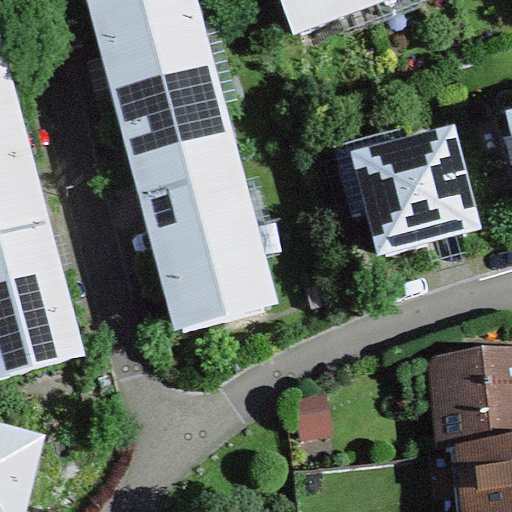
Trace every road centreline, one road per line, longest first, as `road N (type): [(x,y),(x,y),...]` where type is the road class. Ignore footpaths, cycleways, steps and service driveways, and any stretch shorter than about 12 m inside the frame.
road 1 (residential): [(51,0),(184,435)]
road 2 (residential): [(511,286),(272,365),(184,435)]
